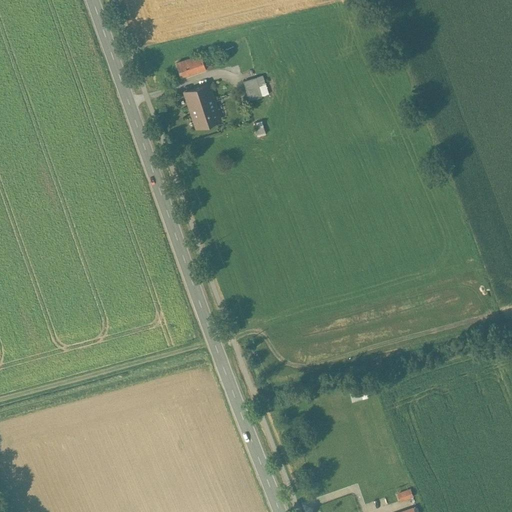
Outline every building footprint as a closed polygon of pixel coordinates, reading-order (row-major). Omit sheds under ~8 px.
[(201,55),(176,62),(178,71),(180,76),(196,71),(205,68),(201,55)] [(257,83),(247,86),(251,99),(261,96),(257,83)] [(207,84),(185,92),(196,126),(219,118),(207,84)] [(261,120),(254,123),(257,136),(265,133),(261,120)] [(351,390),(352,399),(363,397),(362,389),(351,390)] [(411,487),(398,492),(401,501),(414,496),(411,487)]
